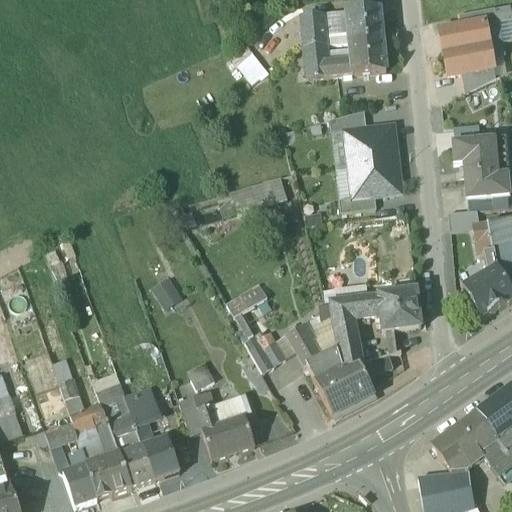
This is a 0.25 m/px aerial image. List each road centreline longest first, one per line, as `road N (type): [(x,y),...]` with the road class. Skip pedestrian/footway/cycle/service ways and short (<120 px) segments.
road 1 (residential): [(409,0),(457,387)]
road 2 (primary): [(212,511),(369,444)]
